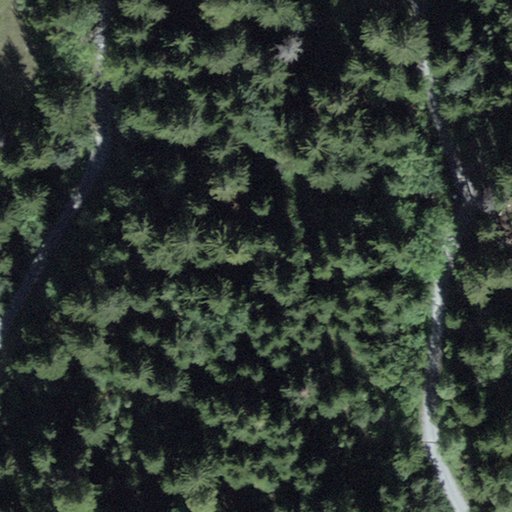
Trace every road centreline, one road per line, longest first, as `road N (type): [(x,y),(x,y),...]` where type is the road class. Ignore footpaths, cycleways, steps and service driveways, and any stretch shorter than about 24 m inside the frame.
road 1 (track): [(465,511),(437,405),(454,211),(407,0)]
road 2 (track): [(101,0),(102,66),(84,192),(0,347)]
